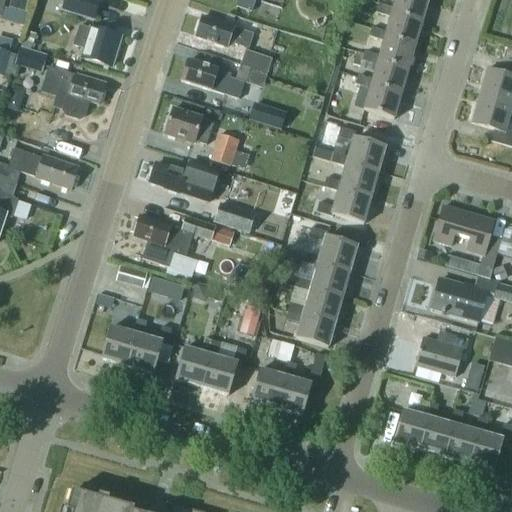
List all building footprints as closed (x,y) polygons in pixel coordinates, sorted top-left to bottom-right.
[(64,0),(60,12),(93,22),(100,1),(98,0),(64,0)] [(395,0),(393,9),(392,15),(421,23),(427,0),(395,0)] [(386,34),(384,39),(414,48),(421,23),(392,15),(393,9),(379,5),(376,15),(390,19),(386,34)] [(0,18),(0,19),(0,21),(25,28),(28,16),(3,9),(0,7),(0,18)] [(201,19),(195,38),(210,43),(210,44),(226,49),(228,44),(248,51),(253,35),(233,29),(233,28),(217,23),(216,24),(201,19)] [(78,58),(109,68),(119,38),(87,28),(86,30),(77,27),(70,47),(81,50),(78,58)] [(379,58),(377,63),(408,72),(414,48),(384,39),(386,34),(372,30),(369,39),(383,43),(379,58)] [(0,77),(4,79),(10,54),(0,51),(0,77)] [(245,52),(240,68),(266,77),(271,61),(245,52)] [(374,73),(372,82),(370,87),(401,96),(408,72),(377,63),(379,58),(356,52),(352,67),(374,73)] [(187,62),(180,84),(210,94),(210,93),(223,97),(224,93),(233,96),(237,82),(235,81),(229,79),(230,77),(217,73),(217,72),(187,62)] [(64,117),(77,121),(80,119),(83,118),(87,103),(97,106),(103,85),(47,68),(39,93),(55,98),(53,106),(62,108),(61,112),(64,117)] [(236,79),(235,81),(237,82),(261,90),(265,78),(266,77),(240,68),(236,79)] [(485,72),(478,98),(511,107),(511,105),(511,69),(509,79),(485,72)] [(394,122),(401,96),(370,87),(372,82),(357,78),(355,86),(370,90),(363,113),(394,122)] [(22,111),(27,93),(15,90),(10,108),(22,111)] [(348,104),(350,93),(332,91),(328,120),(355,124),(358,106),(348,104)] [(511,107),(478,98),(471,125),(494,131),(491,142),(511,147),(511,127),(506,126),(511,107)] [(193,145),(194,143),(205,146),(212,126),(200,122),(201,120),(172,110),(164,136),(193,145)] [(62,153),(70,134),(52,127),(44,145),(62,153)] [(340,129),(337,138),(352,142),(348,158),(346,165),(378,174),(378,173),(384,149),(385,149),(385,148),(353,139),(355,133),(340,129)] [(218,136),(210,162),(230,168),(238,143),(218,136)] [(34,180),(69,192),(76,170),(43,159),(43,161),(14,151),(8,169),(0,166),(0,179),(15,185),(19,172),(26,174),(35,177),(34,180)] [(333,154),(330,163),(345,167),(340,183),(339,190),(371,199),(370,198),(377,174),(378,174),(346,165),(348,158),(333,154)] [(155,165),(149,184),(164,189),(163,191),(180,196),(180,195),(208,204),(218,174),(189,164),(186,173),(170,168),(170,170),(155,165)] [(318,204),(316,214),(332,219),(333,217),(363,226),(364,224),(363,223),(370,199),(371,199),(339,190),(340,183),(326,179),(323,188),(338,192),(333,208),(318,204)] [(17,201),(10,199),(14,187),(0,182),(0,233),(6,217),(11,219),(17,201)] [(219,206),(214,223),(249,234),(254,217),(219,206)] [(443,208),(433,244),(449,249),(453,237),(469,241),(466,253),(482,258),(479,268),(472,266),(469,275),(489,281),(500,242),(488,239),(493,223),(443,208)] [(133,236),(133,238),(146,242),(141,260),(168,269),(173,255),(185,259),(191,240),(195,242),(196,238),(210,243),(215,229),(184,219),(180,232),(169,229),(170,228),(154,222),(153,224),(139,219),(138,221),(137,223),(135,224),(133,231),(134,233),(133,236)] [(215,229),(211,241),(229,247),(233,235),(215,229)] [(349,275),(356,249),(324,240),(325,235),(311,231),(308,240),(323,244),(319,259),(318,259),(317,266),(349,275)] [(341,300),(349,275),(317,266),(318,259),(304,255),(301,265),(316,269),(312,284),(311,284),(310,291),(341,300)] [(119,267),(115,283),(142,290),(147,275),(119,267)] [(334,325),(341,300),(310,291),(311,284),(297,279),(294,289),(309,294),(305,309),(303,316),(334,325)] [(153,281),(150,290),(166,295),(169,285),(153,281)] [(432,310),(478,323),(487,294),(440,281),(432,310)] [(494,299),(511,304),(511,289),(498,286),(494,299)] [(327,350),(334,325),(303,316),(305,309),(290,305),(288,314),(303,318),(296,341),(327,350)] [(244,333),(258,336),(262,311),(248,309),(244,333)] [(107,338),(100,361),(101,362),(102,361),(126,368),(126,369),(135,336),(142,338),(146,323),(137,320),(129,318),(125,333),(110,329),(107,338)] [(135,336),(126,369),(127,368),(151,375),(151,376),(152,376),(153,376),(157,362),(162,344),(167,346),(171,330),(162,328),(160,335),(152,333),(150,341),(142,338),(135,336)] [(416,368),(455,380),(463,352),(466,353),(469,342),(448,336),(445,347),(424,341),(416,368)] [(183,350),(174,382),(176,383),(177,383),(201,389),(201,390),(210,358),(217,360),(221,345),(204,340),(200,355),(183,350)] [(489,363),(500,366),(507,343),(496,340),(489,363)] [(258,372),(249,404),(251,404),(252,404),(276,411),(285,379),(292,381),(296,366),(289,364),(294,348),(273,342),(269,358),(287,363),(283,379),(258,372)] [(500,366),(511,370),(511,366),(511,344),(507,343),(500,366)] [(210,358),(201,390),(202,390),(226,397),(227,397),(228,397),(237,366),(242,367),(246,352),(237,349),(233,364),(217,360),(210,358)] [(285,379),(276,411),(276,412),(277,411),(301,418),(302,419),(311,387),(317,389),(321,373),(325,359),(316,356),(312,370),(308,386),(292,381),(285,379)] [(469,388),(480,391),(486,366),(476,363),(469,388)] [(434,422),(438,408),(426,404),(422,418),(403,413),(393,444),(418,452),(428,420),(434,422)] [(418,452),(444,459),(453,427),(459,429),(463,415),(454,412),(449,427),(434,422),(428,420),(418,452)] [(444,459),(469,466),(479,435),(485,436),(489,422),(478,419),(474,434),(459,429),(453,427),(444,459)] [(499,440),(484,436),(485,436),(479,435),(469,466),(494,474),(503,442),(509,444),(511,432),(511,428),(503,426),(499,440)] [(171,511),(133,511),(71,493),(66,511),(62,510),(62,507),(61,507),(59,511),(191,511),(166,505),(166,506),(172,508),(171,511)]
